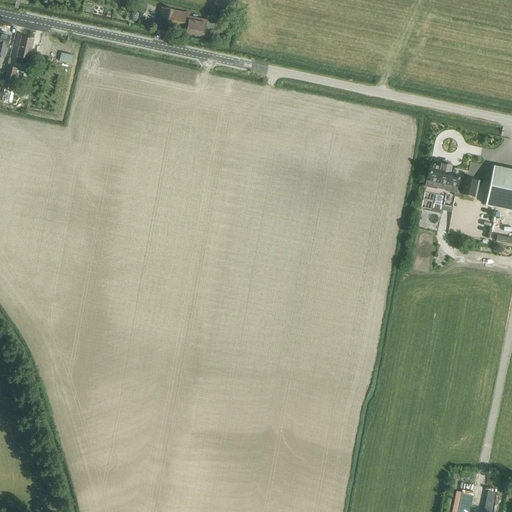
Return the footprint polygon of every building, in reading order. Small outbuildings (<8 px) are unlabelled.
[(170,26),(171,21),(186,24),(184,34),(206,38),(209,36),(210,33),(208,30),(205,29),(207,21),(188,17),(189,14),(161,8),(158,24),(170,26)] [(0,34),(0,56),(5,57),(10,36),(0,34)] [(21,38),(17,59),(29,61),(34,41),(21,38)] [(61,54),(59,62),(71,65),(73,57),(61,54)] [(8,69),(4,86),(3,89),(12,91),(17,69),(8,67),(8,69)] [(425,186),(425,187),(426,187),(425,191),(434,193),(430,212),(441,214),(442,211),(443,207),(453,209),(456,194),(456,193),(461,194),(460,195),(462,195),(462,194),(474,197),(473,197),(475,198),(475,197),(474,196),(477,183),(478,183),(478,182),(477,182),(465,180),(465,179),(466,175),(465,175),(465,176),(460,175),(460,173),(461,173),(461,172),(460,172),(450,170),(450,169),(450,168),(449,168),(442,166),(441,166),(441,167),(441,168),(431,166),(430,166),(430,167),(427,180),(426,181),(427,181),(426,186),(425,186)] [(486,206),(511,211),(511,170),(495,167),(486,206)]
